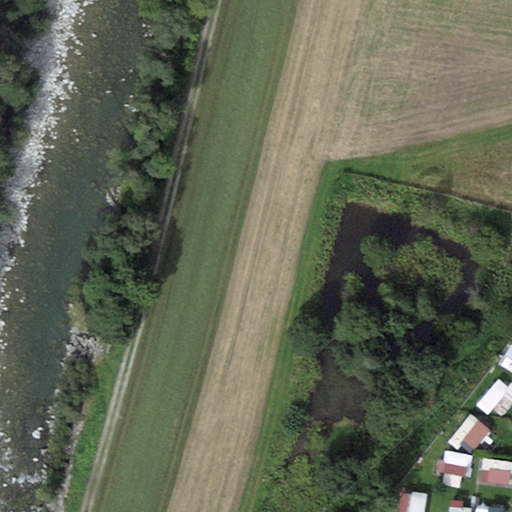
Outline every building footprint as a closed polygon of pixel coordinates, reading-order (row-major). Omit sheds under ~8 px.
[(511,353),(511,354),(501,374),(511,379),(511,353)] [(480,415),(506,427),(511,412),(511,394),(493,386),(480,415)] [(466,423),(453,451),(477,462),(490,434),(466,423)] [(447,459),(443,482),(468,487),(472,464),(447,459)] [(511,469),(484,468),(483,491),(511,492),(511,469)] [(398,511),(427,511),(429,505),(402,499),(398,511)]
